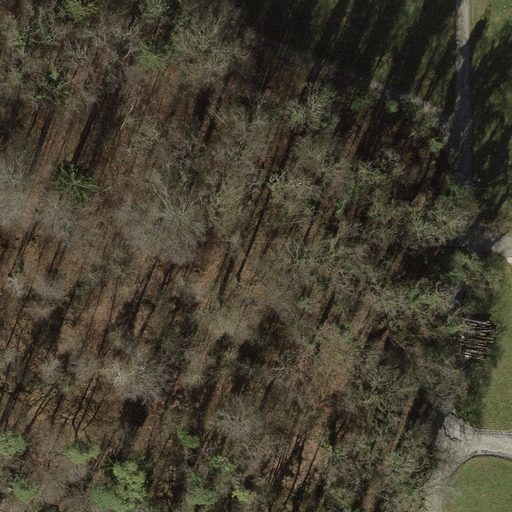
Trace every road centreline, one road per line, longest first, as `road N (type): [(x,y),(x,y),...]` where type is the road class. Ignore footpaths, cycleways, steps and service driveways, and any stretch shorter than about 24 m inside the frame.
road 1 (track): [(472,133),(444,511)]
road 2 (track): [(472,133),(177,0)]
road 3 (track): [(472,133),(470,0)]
